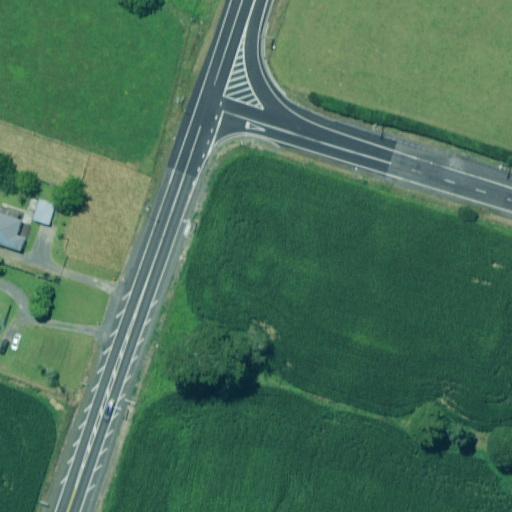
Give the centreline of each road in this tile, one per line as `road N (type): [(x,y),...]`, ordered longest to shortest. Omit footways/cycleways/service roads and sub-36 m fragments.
road 1 (secondary): [(69,511),(208,105)]
road 2 (primary): [(299,134),(511,197)]
road 3 (primary): [(259,0),(249,40),(253,74),(299,134)]
